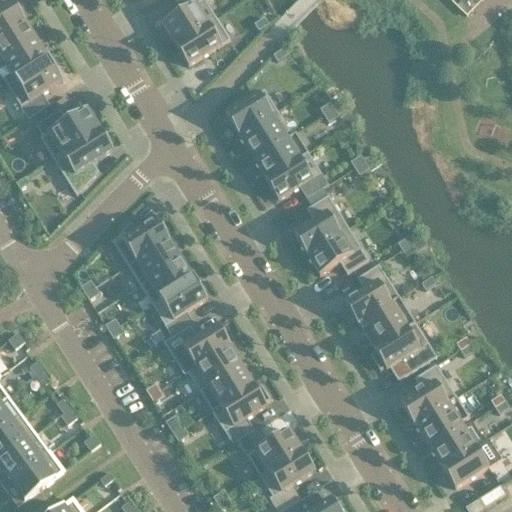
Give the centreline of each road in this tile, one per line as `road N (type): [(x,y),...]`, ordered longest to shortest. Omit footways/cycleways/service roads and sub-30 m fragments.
road 1 (residential): [(401,511),(171,148)]
road 2 (residential): [(33,287),(172,511)]
road 3 (residential): [(33,287),(171,148)]
road 4 (residential): [(171,148),(81,0)]
